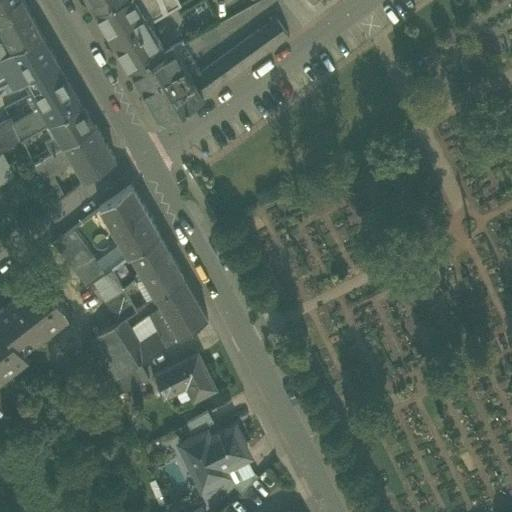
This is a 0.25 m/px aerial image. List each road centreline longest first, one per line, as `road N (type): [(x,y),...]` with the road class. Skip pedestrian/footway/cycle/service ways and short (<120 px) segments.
road 1 (secondary): [(332,511),(148,158)]
road 2 (residential): [(148,158),(365,0)]
road 3 (secondary): [(148,158),(56,0)]
road 4 (residential): [(0,256),(148,158)]
